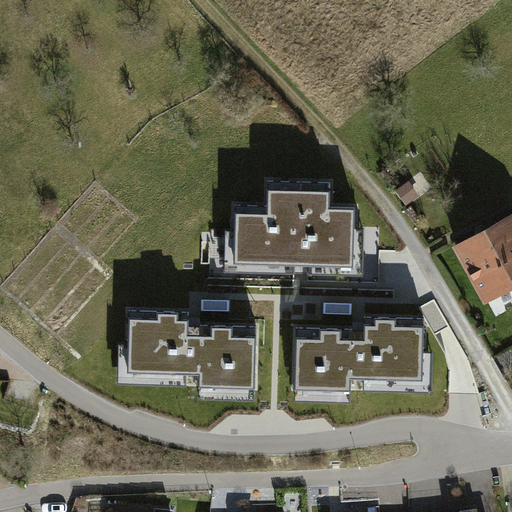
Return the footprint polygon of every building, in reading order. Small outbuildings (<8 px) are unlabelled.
[(331,182),(268,181),(268,207),(238,206),(237,258),(355,261),(356,207),(331,207),(331,182)] [(511,216),(485,232),(511,279),(511,216)] [(511,279),(485,232),(457,248),(486,301),(511,285),(511,279)] [(44,322),(64,301),(25,265),(5,286),(44,322)] [(189,313),(130,312),(129,369),(201,370),(201,384),(252,385),(253,329),(189,328),(189,313)] [(422,378),(423,319),(359,317),(359,330),(297,328),(296,386),(347,387),(347,376),(422,378)]
